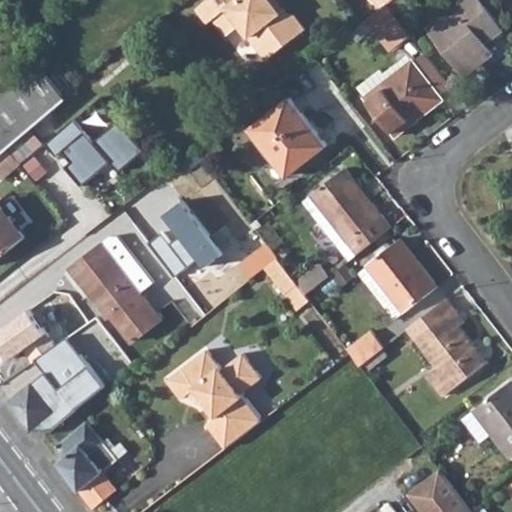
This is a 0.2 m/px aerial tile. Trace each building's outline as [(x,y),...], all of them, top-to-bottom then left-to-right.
[(0,0),(0,15),(9,8),(1,0),(0,0)] [(206,0),(195,10),(207,25),(212,21),(226,37),(240,26),(268,59),(305,28),(293,14),(284,13),(273,0),(206,0)] [(365,0),(375,13),(387,4),(391,0),(365,0)] [(482,39),(499,26),(478,0),(465,0),(427,29),(464,76),(493,54),(486,45),(482,39)] [(375,13),(365,20),(391,51),(411,35),(387,4),(375,13)] [(482,39),(486,45),(503,32),(499,26),(482,39)] [(414,63),(439,95),(451,85),(426,53),(414,63)] [(365,96),(395,135),(442,99),(439,95),(414,63),(412,60),(365,96)] [(0,154),(7,148),(10,146),(49,113),(67,98),(39,67),(0,100),(0,154)] [(251,127),(287,176),(326,144),(289,98),(251,127)] [(75,118),(45,143),(57,156),(63,151),(71,161),(65,166),(82,186),(110,162),(119,172),(144,150),(119,120),(95,141),(75,118)] [(195,152),(205,164),(221,150),(213,138),(195,152)] [(312,195),(349,243),(382,215),(345,168),(312,195)] [(312,195),(304,200),(341,248),(349,243),(312,195)] [(185,201),(166,215),(182,236),(173,242),(164,229),(149,240),(176,275),(197,258),(204,267),(224,252),(185,201)] [(0,257),(27,236),(0,202),(0,257)] [(367,265),(404,312),(436,287),(400,240),(367,265)] [(238,265),(251,280),(265,268),(277,258),(265,243),(238,265)] [(71,270),(109,318),(113,315),(133,341),(160,321),(139,293),(122,271),(102,246),(71,270)] [(122,271),(139,293),(156,281),(139,258),(122,271)] [(277,258),(265,268),(285,293),(297,284),(295,282),(277,258)] [(297,284),(305,295),(329,276),(319,264),(295,282),(297,284)] [(367,265),(359,273),(394,320),(404,312),(367,265)] [(159,280),(147,290),(158,302),(170,292),(159,280)] [(407,330),(437,368),(453,389),(485,363),(458,327),(464,323),(446,299),(407,330)] [(32,309),(0,331),(0,344),(11,360),(49,334),(32,309)] [(347,350),(349,353),(360,367),(364,364),(381,350),(384,348),(371,332),(347,350)] [(10,402),(31,430),(35,428),(40,428),(46,430),(50,435),(59,427),(77,410),(107,387),(90,367),(67,339),(38,358),(48,374),(43,376),(10,402)] [(258,343),(243,354),(262,378),(277,367),(258,343)] [(207,350),(168,380),(182,399),(189,393),(195,389),(204,402),(216,417),(207,424),(226,448),(261,421),(240,394),(262,378),(243,354),(222,370),(207,350)] [(364,364),(369,371),(386,357),(381,350),(364,364)] [(437,368),(425,377),(442,397),(453,389),(437,368)] [(472,411),(491,435),(508,458),(511,455),(511,385),(509,382),(472,411)] [(195,389),(189,393),(199,405),(204,402),(195,389)] [(472,411),(461,420),(479,444),(491,435),(472,411)] [(57,463),(93,509),(116,491),(102,473),(117,460),(86,422),(56,444),(61,451),(61,457),(57,463)] [(471,511),(469,508),(440,471),(408,495),(421,511),(471,511)]
